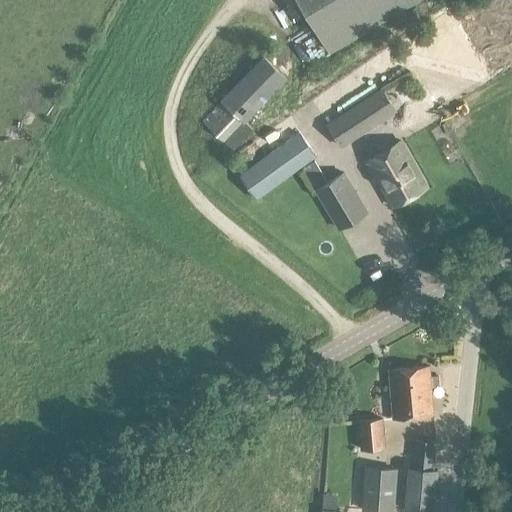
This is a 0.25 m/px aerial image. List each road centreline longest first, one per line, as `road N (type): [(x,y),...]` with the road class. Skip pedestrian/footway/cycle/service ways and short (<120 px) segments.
road 1 (tertiary): [(511,247),(6,511)]
road 2 (track): [(450,511),(477,266)]
